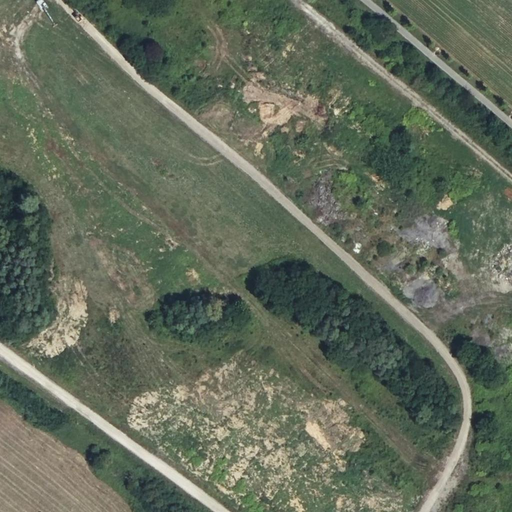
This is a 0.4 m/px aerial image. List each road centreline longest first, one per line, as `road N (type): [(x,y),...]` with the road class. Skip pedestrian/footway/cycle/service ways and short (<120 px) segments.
road 1 (track): [(64,0),(183,117),(434,336),(467,408),(435,511)]
road 2 (track): [(47,0),(27,20),(19,45),(26,67),(100,156),(449,477)]
road 3 (track): [(224,511),(0,346)]
road 4 (track): [(302,0),(511,171)]
